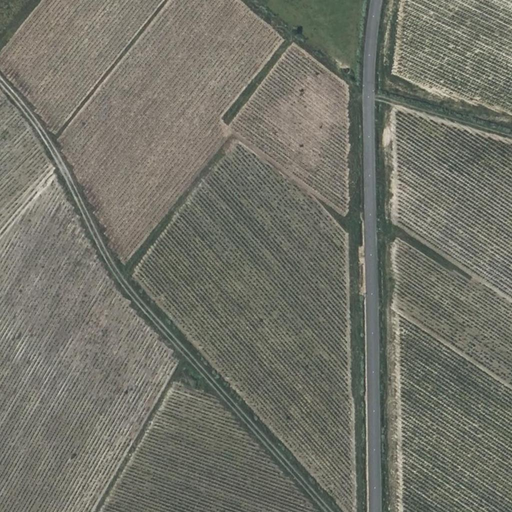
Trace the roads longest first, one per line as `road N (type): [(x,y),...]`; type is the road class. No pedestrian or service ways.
road 1 (track): [(0,83),(41,133),(124,288),(329,511)]
road 2 (tertiary): [(374,511),(367,96),(376,0)]
road 3 (track): [(367,96),(511,139)]
